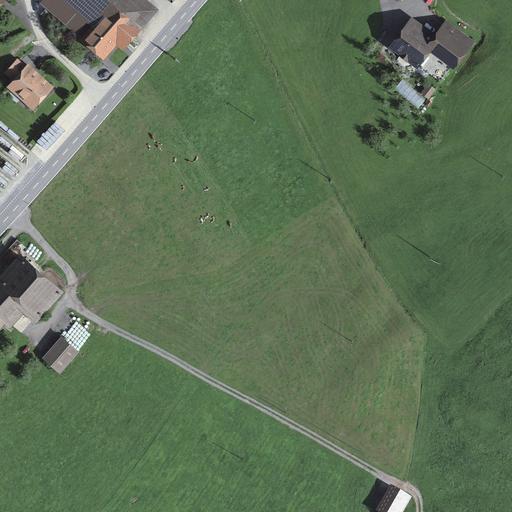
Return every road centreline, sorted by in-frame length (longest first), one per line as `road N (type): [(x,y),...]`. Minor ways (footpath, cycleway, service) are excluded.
road 1 (track): [(420,511),(408,487),(69,301)]
road 2 (secondary): [(0,224),(195,0)]
